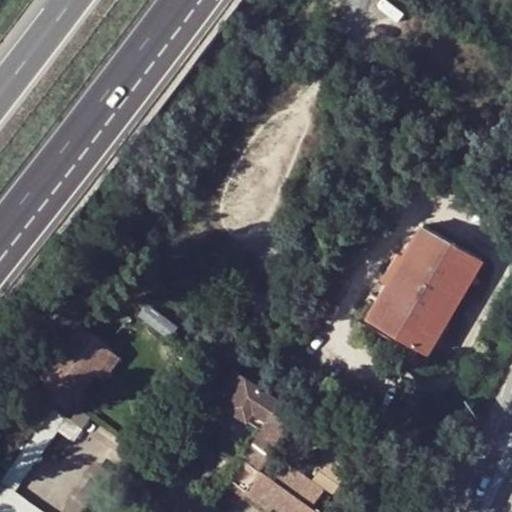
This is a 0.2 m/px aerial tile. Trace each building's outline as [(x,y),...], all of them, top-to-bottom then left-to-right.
[(483,260),(422,225),(367,318),(427,354),(483,260)] [(253,286),(246,297),(251,300),(258,289),(253,286)] [(251,300),(246,297),(241,303),(262,318),(274,300),(258,289),(251,300)] [(80,325),(28,387),(55,407),(65,394),(74,402),(96,373),(104,379),(121,357),(80,325)] [(234,371),(214,398),(247,422),(253,413),(266,422),(253,441),(272,455),(297,417),(280,404),(281,403),(246,377),(245,379),(234,371)] [(333,430),(321,447),(339,460),(351,443),(333,430)] [(312,484),(272,455),(255,442),(244,458),(261,470),(301,499),(307,491),(312,484)] [(301,499),(261,470),(244,493),(269,511),(274,507),(280,511),(318,511),(311,507),(316,499),(307,491),(301,499)] [(219,511),(222,509),(215,504),(209,500),(200,511),(219,511)]
